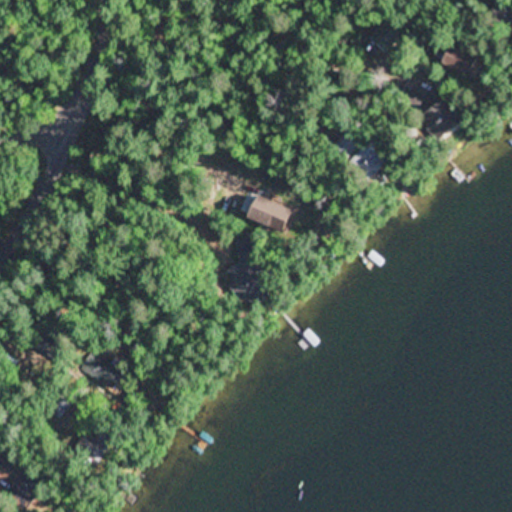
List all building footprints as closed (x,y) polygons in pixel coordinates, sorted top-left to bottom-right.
[(511,22),(511,2),(496,2),(496,22),(511,22)] [(449,66),(476,77),(484,59),(456,48),(449,66)] [(468,125),(445,89),(429,99),(435,109),(424,117),(441,143),(468,125)] [(337,147),(353,158),(368,139),(351,127),(337,147)] [(398,162),(376,141),(356,162),(377,182),(398,162)] [(229,282),(251,308),(274,287),(253,262),(229,282)] [(128,375),(90,351),(79,368),(116,393),(128,375)] [(76,454),(103,467),(113,446),(86,434),(76,454)] [(21,460),(7,449),(0,457),(0,465),(10,474),(21,460)] [(35,511),(50,484),(26,471),(11,500),(34,511),(35,511)]
